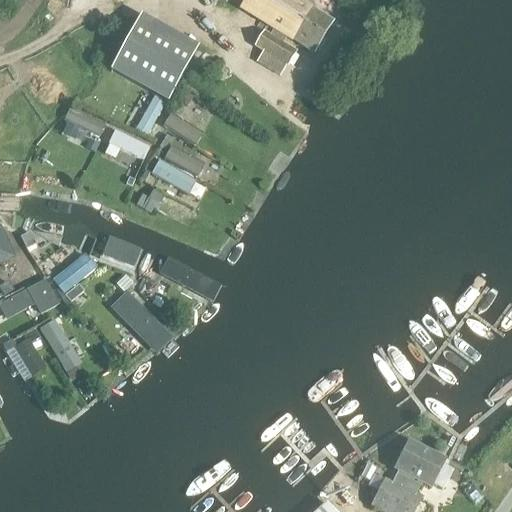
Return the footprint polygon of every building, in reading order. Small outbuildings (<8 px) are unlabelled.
[(297,0),(245,0),(239,11),(272,31),(269,36),(263,31),(253,48),(261,54),(255,63),(278,78),(285,68),(287,68),(297,52),(283,43),(285,39),(313,56),(333,22),(297,0)] [(141,17),(110,73),(167,103),(197,47),(141,17)] [(210,107),(222,88),(195,71),(183,90),(210,107)] [(149,101),(135,132),(145,137),(160,107),(149,101)] [(97,136),(103,125),(72,110),(67,120),(97,136)] [(164,128),(169,131),(194,144),(201,133),(171,117),(164,128)] [(142,163),(149,149),(115,134),(109,148),(142,163)] [(166,136),(159,148),(166,152),(173,140),(166,136)] [(89,140),(85,149),(94,153),(98,145),(89,140)] [(170,148),(164,160),(196,178),(203,166),(170,148)] [(159,163),(152,176),(187,195),(194,182),(159,163)] [(129,179),(125,185),(131,188),(134,181),(129,179)] [(188,230),(196,214),(153,193),(144,211),(151,215),(153,212),(188,230)] [(136,196),(134,200),(137,201),(134,206),(144,211),(148,201),(139,197),(139,198),(136,196)] [(0,250),(13,245),(3,223),(0,224),(0,250)] [(30,233),(20,239),(26,250),(36,244),(30,233)] [(99,254),(131,267),(139,248),(107,236),(99,254)] [(221,287),(167,260),(158,275),(213,304),(221,287)] [(84,261),(55,285),(65,297),(73,291),(70,287),(92,270),(84,261)] [(39,269),(27,275),(33,285),(44,279),(39,269)] [(125,277),(118,285),(125,292),(132,284),(125,277)] [(30,291),(0,307),(6,319),(36,302),(43,314),(59,305),(47,282),(30,291)] [(80,285),(67,296),(72,303),(85,292),(80,285)] [(157,298),(153,306),(161,310),(165,302),(157,298)] [(158,350),(171,337),(133,300),(121,313),(158,350)] [(50,322),(35,331),(39,339),(41,342),(42,341),(61,369),(73,362),(54,334),(57,332),(50,322)] [(34,330),(23,337),(27,342),(28,345),(39,339),(35,331),(34,330)] [(11,340),(2,346),(6,352),(15,347),(11,340)] [(28,345),(27,342),(16,349),(32,376),(43,369),(28,345)] [(448,437),(444,445),(450,448),(454,440),(448,437)] [(394,470),(399,472),(392,485),(384,481),(370,507),(380,511),(413,511),(420,499),(414,496),(420,483),(430,488),(444,461),(408,443),(394,470)]
